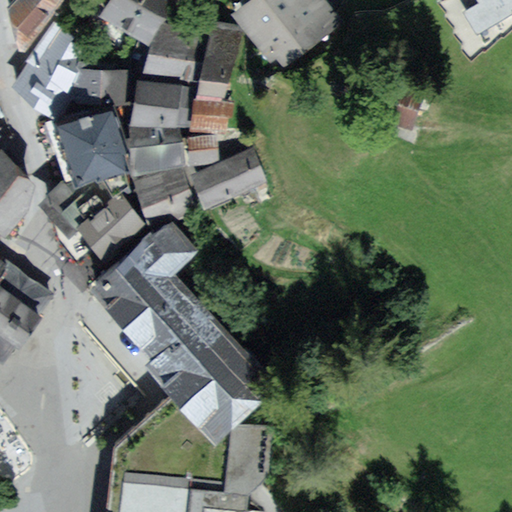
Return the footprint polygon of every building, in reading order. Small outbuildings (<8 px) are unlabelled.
[(13,0),(7,7),(15,50),(21,53),(62,0),(13,0)] [(167,0),(109,0),(101,13),(147,44),(167,0)] [(344,26),(324,0),(258,0),(235,18),(278,76),(344,26)] [(511,0),(437,0),(472,56),(511,30),(511,0)] [(58,26),(21,75),(50,114),(73,92),(74,83),(81,57),(58,26)] [(204,44),(164,32),(145,75),(187,80),(204,44)] [(247,55),(212,52),(202,156),(225,158),(228,135),(239,136),(247,55)] [(128,69),(81,57),(74,83),(73,92),(73,108),(125,99),(128,69)] [(168,81),(144,79),(136,122),(182,128),(187,80),(168,81)] [(434,98),(388,82),(373,121),(420,133),(434,98)] [(112,110),(94,114),(49,123),(68,187),(128,169),(112,110)] [(182,128),(136,122),(134,174),(186,166),(182,128)] [(11,152),(13,146),(0,131),(0,166),(10,156),(11,152)] [(266,181),(256,152),(191,174),(206,208),(266,181)] [(10,156),(0,166),(0,234),(5,238),(15,224),(28,210),(34,183),(10,156)] [(155,225),(196,211),(186,169),(137,178),(155,225)] [(150,220),(128,194),(91,224),(105,240),(113,250),(150,220)] [(194,252),(163,221),(112,266),(90,288),(171,391),(123,439),(119,472),(248,490),(242,463),(288,392),(170,272),(194,252)] [(0,277),(13,263),(3,256),(0,253),(0,277)] [(0,358),(5,361),(58,294),(13,263),(0,277),(0,358)] [(119,472),(113,511),(246,511),(248,490),(119,472)]
